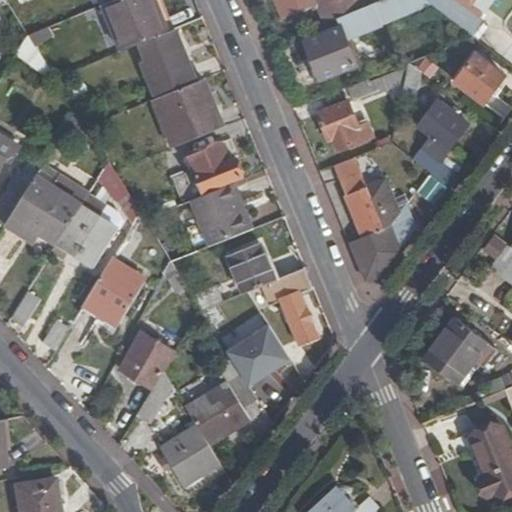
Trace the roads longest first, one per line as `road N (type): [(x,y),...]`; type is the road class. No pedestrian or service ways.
road 1 (residential): [(222,0),(364,355)]
road 2 (residential): [(511,160),(364,355)]
road 3 (residential): [(130,511),(119,484),(0,352)]
road 4 (residential): [(364,355),(244,511)]
road 5 (residential): [(364,355),(430,511)]
